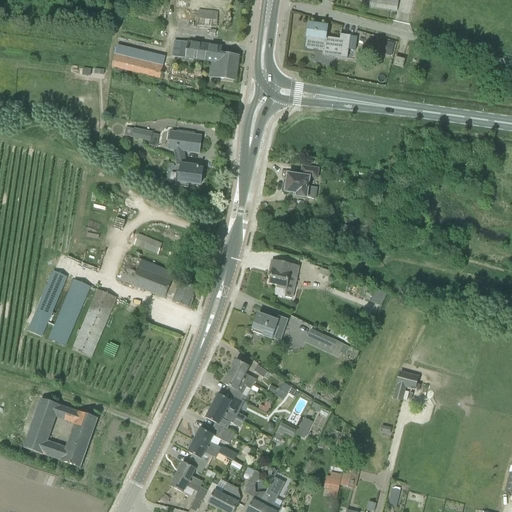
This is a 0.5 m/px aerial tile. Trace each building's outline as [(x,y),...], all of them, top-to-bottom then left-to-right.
[(397,11),(398,5),(399,0),(362,0),(378,2),(377,8),(397,11)] [(198,19),(207,20),(217,21),(218,13),(199,11),(198,19)] [(340,40),(326,38),(328,27),(309,25),(305,49),(324,51),(324,47),(349,51),(351,36),(341,35),(340,40)] [(235,82),(239,58),(221,55),(222,48),(175,42),(172,57),(219,64),(217,79),(235,82)] [(394,44),(387,43),(384,55),(391,57),(394,44)] [(115,56),(112,67),(160,79),(163,67),(115,56)] [(403,69),(405,61),(396,58),(393,66),(403,69)] [(172,68),(168,83),(199,91),(203,76),(172,68)] [(92,77),(103,79),(105,71),(94,69),(92,77)] [(144,141),(146,133),(134,130),(126,128),(124,136),(133,138),(144,141)] [(177,160),(184,158),(183,152),(199,154),(202,138),(190,136),(190,134),(178,132),(177,134),(171,133),(171,134),(169,134),(168,142),(170,142),(169,150),(175,151),(177,160)] [(198,167),(198,168),(186,166),(184,158),(177,160),(178,166),(182,166),(179,183),(180,183),(180,187),(188,189),(189,184),(201,186),(203,170),(199,170),(199,168),(198,167)] [(317,180),(319,170),(302,167),(301,177),(288,176),(287,183),(286,183),(285,184),(284,184),(284,185),(283,185),(283,186),(282,187),(282,188),(283,189),(283,190),(284,191),(285,192),(286,192),(286,193),(297,194),(297,197),(311,199),(311,200),(314,200),(314,198),(316,198),(317,188),(308,187),(309,179),(317,180)] [(369,233),(365,231),(345,226),(341,239),(348,241),(354,242),(355,242),(354,246),(364,249),(369,233)] [(158,255),(162,245),(138,236),(135,245),(158,255)] [(354,242),(348,241),(345,250),(352,252),(354,242)] [(173,303),(189,310),(195,297),(197,297),(198,293),(197,291),(197,289),(181,283),(178,282),(181,276),(130,256),(120,282),(165,300),(166,298),(174,301),(173,303)] [(299,268),(272,261),(270,268),(272,271),(269,284),(277,286),(277,289),(276,289),(275,296),(285,299),(287,290),(290,277),(297,279),(299,268)] [(318,275),(329,279),(332,276),(332,273),(320,269),(318,275)] [(54,272),(28,332),(41,338),(67,278),(54,272)] [(74,281),(49,340),(66,347),(90,288),(74,281)] [(98,291),(73,350),(91,358),(117,299),(98,291)] [(259,315),(253,330),(265,334),(264,337),(272,340),(278,322),(259,315)] [(337,327),(333,336),(337,338),(340,333),(341,330),(337,327)] [(338,342),(327,337),(311,330),(307,338),(334,350),(338,342)] [(230,373),(254,386),(257,381),(247,376),(251,368),(237,362),(230,373)] [(264,379),(268,373),(257,366),(254,372),(264,379)] [(393,401),(402,403),(406,389),(415,391),(419,377),(400,372),(396,386),(397,386),(393,401)] [(241,400),(245,403),(251,391),(252,391),(254,386),(230,373),(224,385),(228,387),(226,392),(241,400)] [(284,383),(280,389),(289,395),(295,399),(299,393),(284,383)] [(219,396),(213,407),(236,419),(244,424),(246,419),(234,413),(241,400),(226,392),(223,398),(219,396)] [(98,420),(41,400),(24,449),(81,469),(81,468),(97,421),(98,421),(98,420)] [(268,404),(266,403),(264,407),(260,405),(258,410),(267,414),(272,406),(271,406),(272,404),(269,402),(268,404)] [(322,408),(313,403),(310,409),(319,414),(322,408)] [(233,425),(236,419),(213,407),(206,419),(220,426),(221,427),(227,430),(231,423),(233,425)] [(293,416),(289,425),(298,429),(302,419),(293,416)] [(313,423),(305,419),(296,436),(304,440),(313,423)] [(285,433),(289,435),(292,429),(282,424),(279,430),(285,433)] [(232,439),(235,434),(227,430),(221,427),(218,432),(232,439)] [(201,430),(195,441),(219,454),(221,449),(211,444),(215,437),(201,430)] [(218,432),(215,438),(229,445),(232,439),(218,432)] [(279,443),(283,436),(277,432),(273,440),(279,443)] [(192,455),(190,460),(205,469),(208,463),(203,460),(206,454),(216,459),(219,454),(195,441),(189,453),(192,455)] [(183,464),(177,475),(201,488),(204,483),(193,478),(196,472),(202,475),(205,469),(190,460),(187,466),(183,464)] [(345,468),(340,486),(355,490),(360,471),(345,468)] [(250,482),(255,485),(260,481),(259,474),(255,472),(250,482)] [(324,489),(338,492),(342,476),(331,473),(330,477),(327,477),(324,489)] [(201,488),(177,475),(171,487),(183,494),(184,493),(185,494),(188,488),(198,493),(195,499),(202,503),(203,501),(203,502),(208,492),(201,488)] [(263,511),(277,511),(280,508),(275,502),(286,480),(276,475),(266,494),(271,497),(263,511)] [(208,492),(203,502),(221,511),(233,487),(228,485),(227,487),(220,484),(214,481),(208,492)] [(250,496),(255,485),(250,482),(249,482),(246,489),(245,491),(246,494),(248,496),(250,496)] [(221,511),(223,511),(234,511),(238,504),(239,503),(240,503),(240,502),(240,498),(235,495),(238,490),(233,487),(221,511)] [(392,489),(390,497),(399,499),(401,492),(400,491),(393,490),(392,489)] [(253,502),(247,511),(263,511),(271,497),(266,494),(265,493),(256,494),(252,501),(253,502)] [(160,501),(165,506),(170,500),(165,496),(160,501)]
